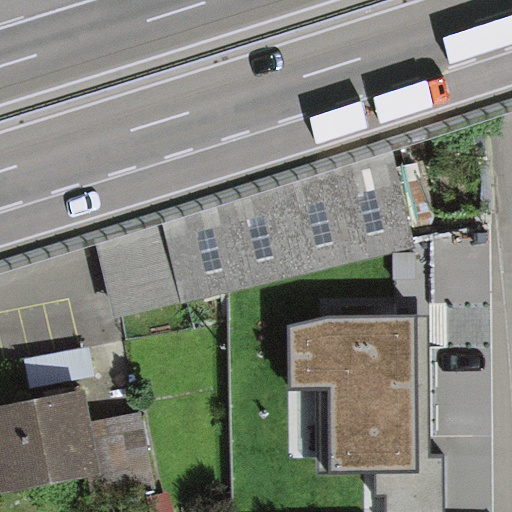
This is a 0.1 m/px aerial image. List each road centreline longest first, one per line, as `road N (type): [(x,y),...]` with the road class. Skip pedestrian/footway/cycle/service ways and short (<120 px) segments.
road 1 (motorway): [(0,229),(511,66)]
road 2 (motorway): [(0,171),(511,10)]
road 3 (motorway): [(212,0),(0,66)]
